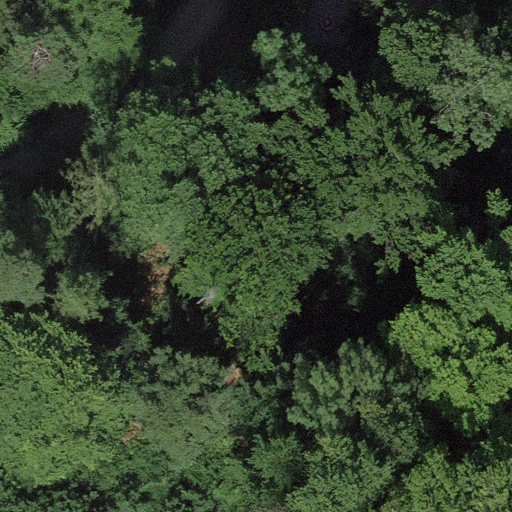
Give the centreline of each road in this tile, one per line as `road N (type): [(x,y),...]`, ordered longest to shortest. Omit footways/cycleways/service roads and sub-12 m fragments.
road 1 (track): [(0,216),(209,57),(236,0)]
road 2 (track): [(209,57),(511,41)]
